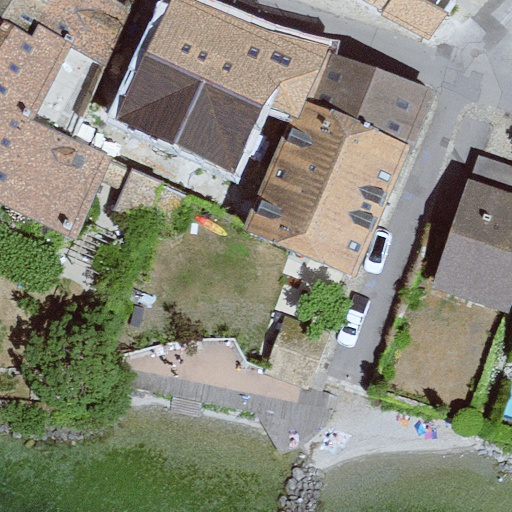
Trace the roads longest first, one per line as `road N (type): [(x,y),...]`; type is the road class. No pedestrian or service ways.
road 1 (residential): [(478,64),(348,388)]
road 2 (residential): [(478,64),(273,0)]
